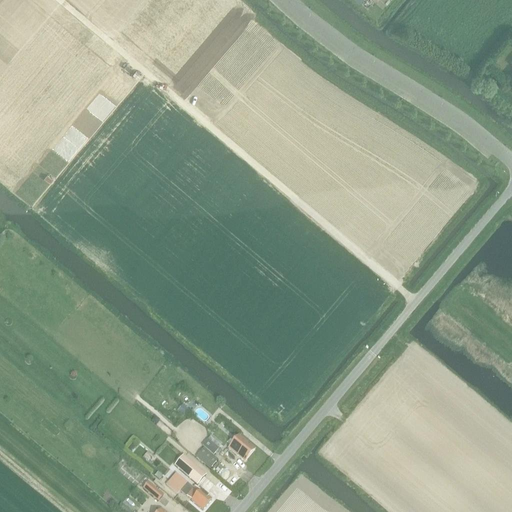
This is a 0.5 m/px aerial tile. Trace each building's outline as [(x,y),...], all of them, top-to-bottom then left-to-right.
[(183,406),(178,411),(187,418),(192,413),(183,406)] [(228,431),(221,424),(218,428),(217,427),(209,436),(217,443),(228,431)] [(239,437),(229,449),(236,455),(245,462),(255,450),(239,437)] [(213,456),(219,449),(208,440),(202,447),(204,448),(213,456)] [(204,448),(199,454),(206,460),(203,463),(210,470),(218,460),(213,456),(204,448)] [(183,456),(175,467),(197,486),(206,475),(183,456)] [(180,491),(192,501),(191,502),(203,511),(212,501),(200,491),(200,492),(195,487),(193,489),(176,474),(166,486),(177,495),(180,491)] [(149,483),(143,489),(158,502),(163,495),(149,483)]
